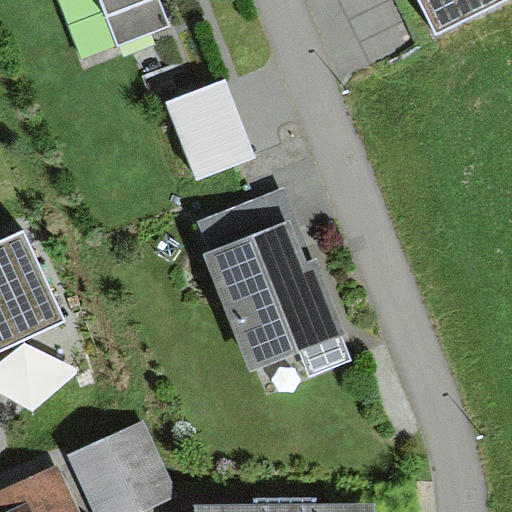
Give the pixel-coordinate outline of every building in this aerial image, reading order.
[(160,0),(96,0),(115,47),(170,26),(160,0)] [(511,0),(416,0),(437,41),(511,2),(511,0)] [(197,190),(258,165),(225,87),(165,112),(197,190)] [(285,195),(199,229),(215,270),(210,272),(253,380),(301,361),(343,344),(347,342),(318,269),(315,270),(285,195)] [(0,364),(67,335),(25,242),(0,253),(0,364)] [(343,344),(301,361),(310,384),(352,367),(343,344)] [(97,511),(127,511),(178,489),(145,414),(69,448),(97,511)] [(0,511),(83,511),(61,457),(0,481),(0,511)] [(375,511),(376,492),(196,494),(196,511),(375,511)]
